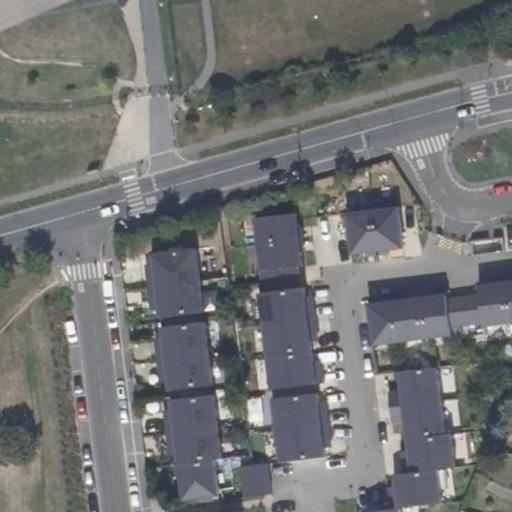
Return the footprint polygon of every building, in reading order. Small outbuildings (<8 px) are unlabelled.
[(0,0),(0,20),(89,7),(95,0),(0,0)] [(399,202),(372,205),(377,246),(404,243),(399,202)] [(372,205),(348,208),(352,249),(377,246),(372,205)] [(296,212),(255,218),(259,244),(300,239),(296,212)] [(502,234),(470,239),(472,254),(504,249),(502,234)] [(300,239),(259,244),(262,270),(296,266),(303,266),(300,239)] [(197,248),(153,253),(155,270),(147,271),(149,286),(201,279),(197,248)] [(296,266),(262,270),(263,280),(267,280),(268,286),(299,282),(296,266)] [(201,279),(149,286),(151,301),(159,300),(161,317),(165,316),(201,312),(205,311),(201,279)] [(478,283),(479,294),(483,319),(484,324),(510,320),(504,279),(491,281),(478,283)] [(267,280),(263,280),(265,292),(300,287),(299,282),(268,286),(267,280)] [(265,292),(260,293),(264,324),(317,318),(315,303),(308,304),(305,287),(300,287),(265,292)] [(446,293),(420,297),(426,338),(428,337),(452,334),(450,324),(447,299),(446,293)] [(479,294),(463,296),(467,321),(483,319),(479,294)] [(463,296),(447,299),(450,324),(467,321),(463,296)] [(420,297),(396,300),(397,317),(400,341),(426,338),(420,297)] [(400,341),(397,317),(396,300),(370,303),(375,345),(400,341)] [(201,312),(165,316),(166,321),(201,317),(201,312)] [(202,321),(201,317),(166,321),(166,326),(202,321)] [(317,318),(264,324),(268,357),(314,351),(314,349),(312,334),(319,333),(317,318)] [(166,326),(162,326),(164,344),(157,344),(158,359),(210,353),(206,321),(202,321),(166,326)] [(410,352),(411,367),(431,365),(429,350),(410,352)] [(314,351),(268,357),(272,390),(276,389),(314,384),(325,383),(323,367),(316,368),(314,353),(314,351)] [(210,353),(158,359),(161,374),(168,373),(170,390),(174,389),(210,385),(214,385),(210,353)] [(407,370),(399,372),(402,391),(390,392),(392,407),(442,400),(437,366),(433,366),(407,370)] [(314,388),(314,384),(276,389),(276,393),(314,388)] [(210,385),(174,389),(175,394),(210,390),(210,385)] [(315,392),(314,388),(276,393),(277,397),(315,392)] [(211,394),(210,390),(175,394),(176,398),(211,394)] [(277,397),(273,397),(277,430),(330,423),(328,408),(321,409),(319,392),(315,392),(277,397)] [(176,398),(171,399),(173,416),(166,417),(168,432),(219,426),(216,394),(211,394),(176,398)] [(394,422),(407,420),(409,438),(447,433),(442,400),(392,407),(394,422)] [(330,423),(277,430),(281,461),(327,456),(327,454),(324,439),(332,438),(330,423)] [(219,426),(168,432),(170,447),(177,446),(179,463),(215,459),(224,458),(219,426)] [(504,435),(492,430),(486,446),(497,451),(504,435)] [(447,433),(409,438),(412,457),(404,458),(406,472),(440,468),(457,466),(453,432),(447,433)] [(215,459),(179,463),(183,499),(220,494),(215,459)] [(252,464),(241,466),(245,496),(272,493),(268,463),(252,464)] [(406,472),(397,473),(399,492),(392,493),(395,509),(401,508),(444,502),(440,468),(406,472)]
